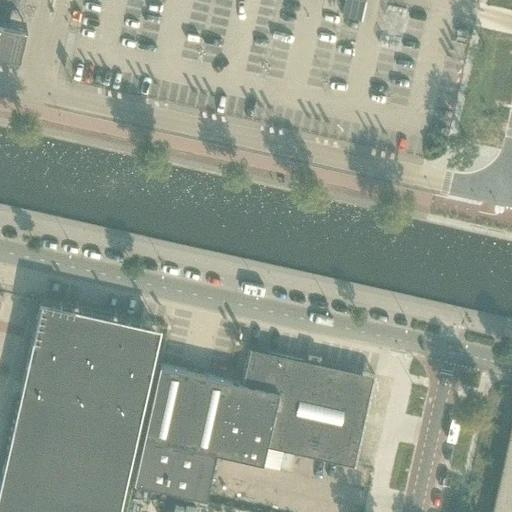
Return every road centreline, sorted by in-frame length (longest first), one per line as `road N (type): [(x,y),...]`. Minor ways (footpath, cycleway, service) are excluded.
road 1 (unclassified): [(0,86),(504,195)]
road 2 (tertiary): [(449,352),(0,253)]
road 3 (tertiary): [(414,511),(449,352)]
